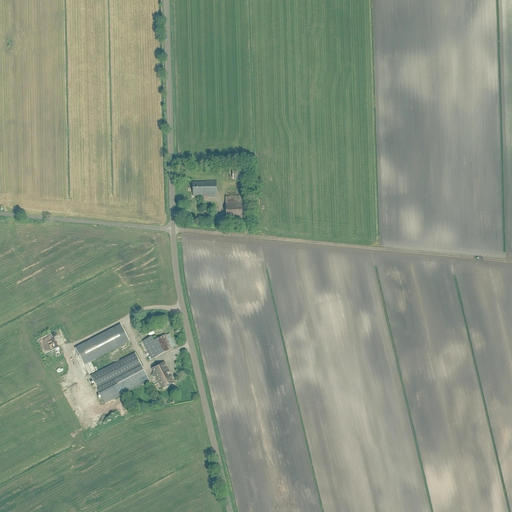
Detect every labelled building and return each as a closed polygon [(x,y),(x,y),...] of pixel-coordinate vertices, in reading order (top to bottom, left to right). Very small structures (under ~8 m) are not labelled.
[(249,169),(234,169),(234,180),(250,179),(249,169)] [(193,183),(193,197),(206,196),(206,198),(217,197),(217,181),(206,181),(206,183),(193,183)] [(244,197),(226,197),(227,221),(245,220),(244,197)] [(39,311),(24,318),(41,355),(56,348),(50,334),(37,340),(29,322),(41,316),(39,311)] [(121,326),(76,350),(84,364),(128,341),(121,326)] [(152,337),(142,342),(152,360),(173,349),(176,347),(169,334),(166,336),(166,335),(160,338),(154,341),(152,337)] [(104,404),(120,396),(149,381),(135,354),(91,377),(104,404)] [(171,377),(170,377),(168,373),(169,373),(164,362),(152,369),(153,372),(152,373),(151,375),(153,377),(155,377),(156,377),(162,390),(174,383),(171,377)] [(74,389),(67,393),(79,410),(85,406),(74,389)] [(37,400),(39,403),(52,396),(51,393),(37,400)] [(68,420),(53,428),(54,432),(48,435),(50,440),(73,429),(68,420)]
